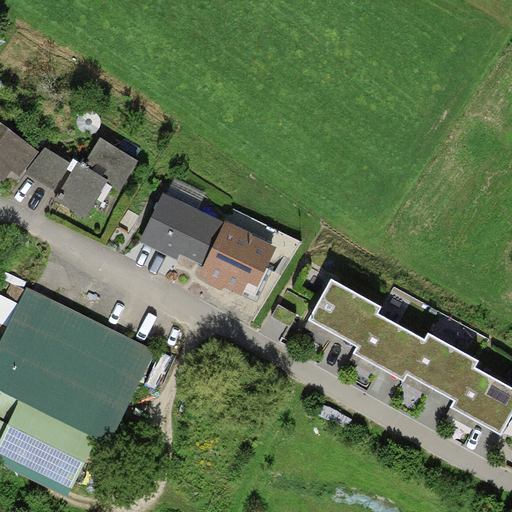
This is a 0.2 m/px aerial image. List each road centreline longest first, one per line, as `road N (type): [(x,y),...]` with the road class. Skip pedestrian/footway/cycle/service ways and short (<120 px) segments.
road 1 (residential): [(272,350),(0,206)]
road 2 (track): [(511,482),(272,350)]
